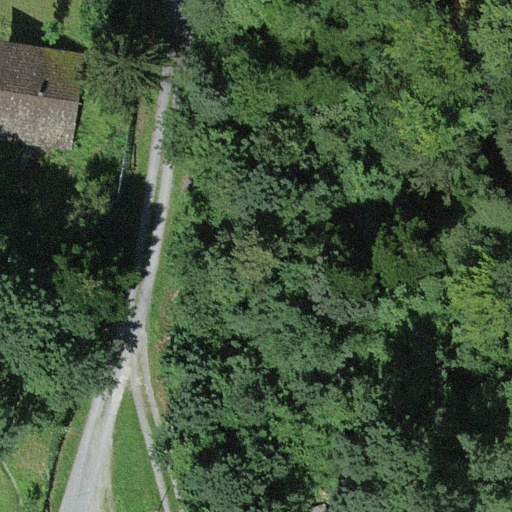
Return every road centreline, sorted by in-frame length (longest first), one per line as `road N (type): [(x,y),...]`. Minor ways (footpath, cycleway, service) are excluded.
road 1 (track): [(167,196),(80,511)]
road 2 (track): [(184,0),(167,196)]
